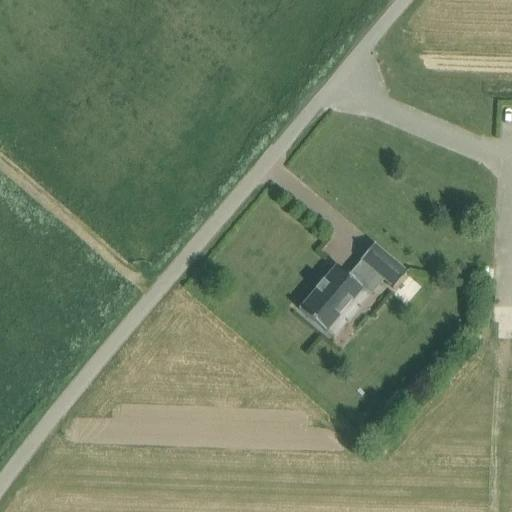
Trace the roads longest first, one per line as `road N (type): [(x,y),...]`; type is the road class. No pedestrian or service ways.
road 1 (unclassified): [(0,476),(403,0)]
road 2 (track): [(0,168),(154,291)]
